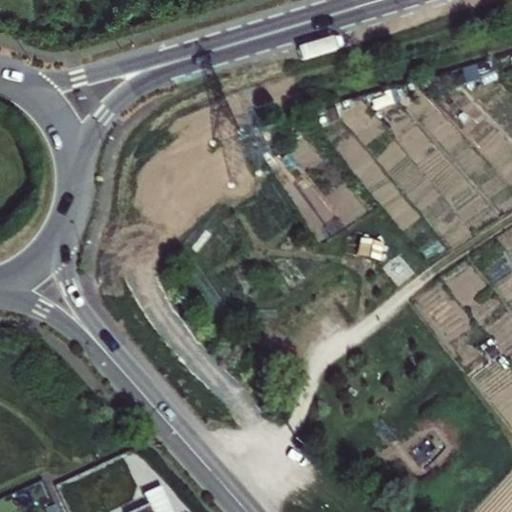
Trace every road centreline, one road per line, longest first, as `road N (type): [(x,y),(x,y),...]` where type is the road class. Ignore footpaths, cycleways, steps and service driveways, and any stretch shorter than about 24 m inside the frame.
road 1 (tertiary): [(225,45),(83,76),(0,73)]
road 2 (tertiary): [(75,181),(90,134),(115,100),(225,45)]
road 3 (tertiary): [(248,511),(122,371)]
road 4 (tertiary): [(122,371),(72,287),(71,210)]
road 5 (tertiary): [(225,45),(379,0)]
road 6 (tertiary): [(0,295),(52,312),(122,371)]
road 7 (tertiary): [(75,181),(60,123),(29,90),(0,75)]
